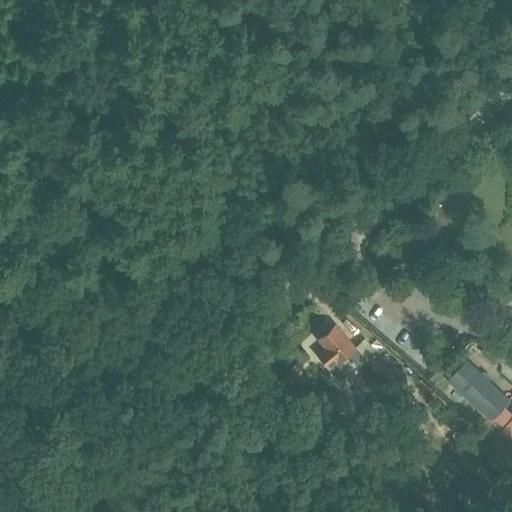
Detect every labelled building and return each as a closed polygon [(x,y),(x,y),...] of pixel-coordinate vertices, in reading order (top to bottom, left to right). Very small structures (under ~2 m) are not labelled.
[(325,347),(318,353),(329,366),(336,375),(360,355),(361,354),(358,351),(354,346),(336,324),(318,338),(325,347)] [(375,352),(365,361),(385,384),(395,375),(375,352)] [(499,410),(510,398),(468,359),(451,378),(493,417),(499,410)] [(307,378),(294,364),(282,375),(295,389),(307,378)] [(411,488),(421,502),(434,493),(424,479),(411,488)]
